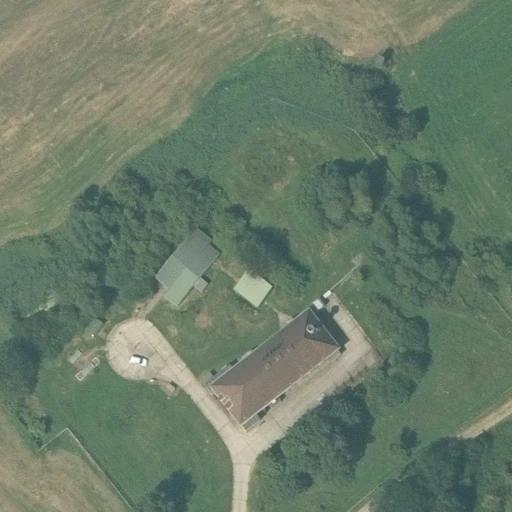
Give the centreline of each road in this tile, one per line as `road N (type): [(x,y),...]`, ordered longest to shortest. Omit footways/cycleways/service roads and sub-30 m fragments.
road 1 (track): [(249,0),(0,216),(0,505),(7,511)]
road 2 (track): [(511,215),(361,0)]
road 3 (track): [(377,511),(511,410)]
